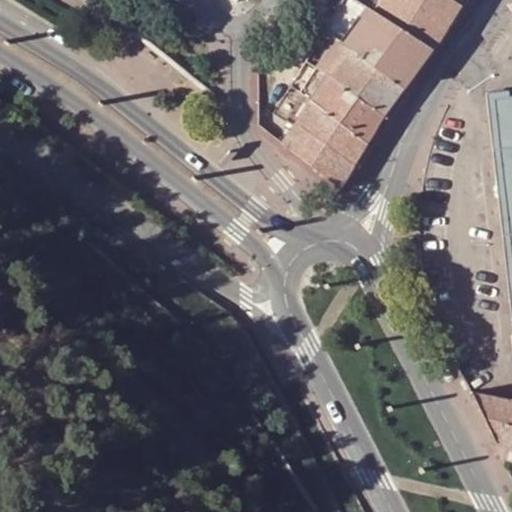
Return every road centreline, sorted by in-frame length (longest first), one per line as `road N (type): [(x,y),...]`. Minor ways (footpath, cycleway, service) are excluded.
road 1 (secondary): [(300,247),(87,76),(0,28)]
road 2 (secondary): [(0,63),(72,106),(282,272)]
road 3 (secondary): [(498,511),(358,252)]
road 4 (unclassified): [(0,139),(247,298)]
road 5 (track): [(0,333),(18,359),(57,380),(69,416),(66,441),(2,502),(3,511)]
road 6 (residential): [(309,240),(242,119),(236,25)]
road 7 (tertiary): [(494,0),(396,147),(377,196)]
road 8 (secondary): [(301,342),(390,511)]
